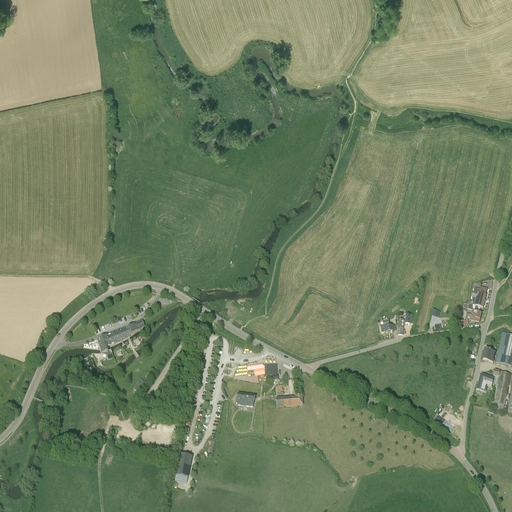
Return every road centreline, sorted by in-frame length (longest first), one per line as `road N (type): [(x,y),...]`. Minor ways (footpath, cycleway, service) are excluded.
road 1 (tertiary): [(0,439),(50,348),(78,315),(124,287),(159,286)]
road 2 (unclassified): [(305,368),(404,338),(486,325)]
road 3 (tertiary): [(456,454),(305,368)]
road 4 (tertiary): [(305,368),(159,286)]
road 5 (unclassified): [(456,454),(486,325)]
